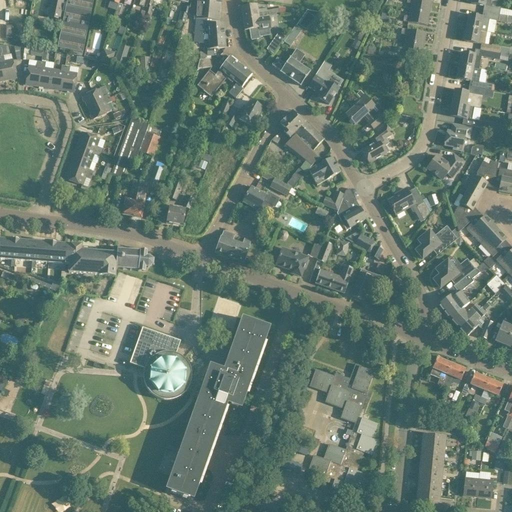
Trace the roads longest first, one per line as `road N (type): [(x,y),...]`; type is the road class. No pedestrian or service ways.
road 1 (residential): [(419,337),(199,254)]
road 2 (residential): [(360,190),(407,163),(424,141),(452,0)]
road 3 (residential): [(199,254),(285,95)]
road 4 (residential): [(393,511),(399,424),(419,337)]
road 5 (residential): [(34,216),(63,118),(47,102),(0,100)]
road 6 (residential): [(199,254),(34,216)]
road 7 (residential): [(419,337),(423,308),(414,281),(360,190)]
road 8 (residential): [(360,190),(327,132),(285,95)]
